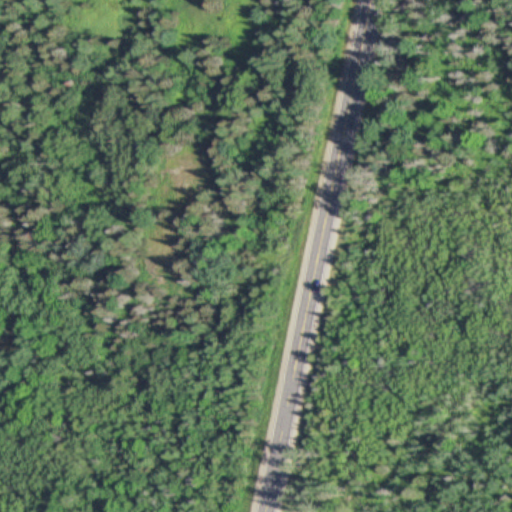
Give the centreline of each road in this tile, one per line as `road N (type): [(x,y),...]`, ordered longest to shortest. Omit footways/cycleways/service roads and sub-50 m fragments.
road 1 (secondary): [(266,511),(339,162),(362,0)]
road 2 (residential): [(339,162),(0,179)]
